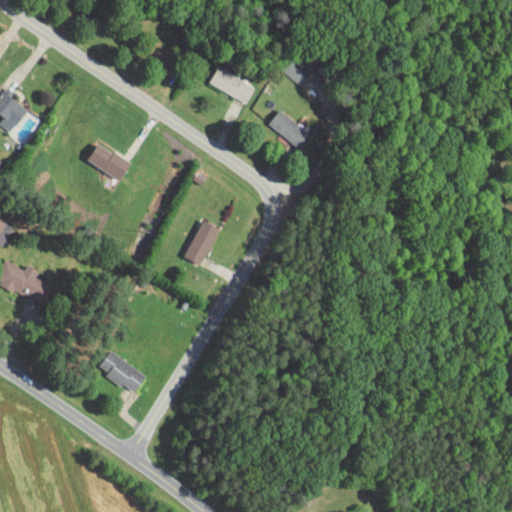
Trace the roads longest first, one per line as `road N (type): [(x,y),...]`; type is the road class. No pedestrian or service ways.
road 1 (residential): [(131,457),(246,271),(271,207),(265,192),(213,148),(0,4)]
road 2 (residential): [(0,365),(202,511)]
